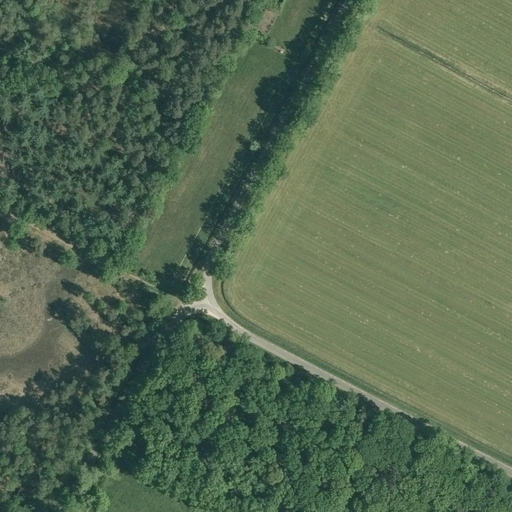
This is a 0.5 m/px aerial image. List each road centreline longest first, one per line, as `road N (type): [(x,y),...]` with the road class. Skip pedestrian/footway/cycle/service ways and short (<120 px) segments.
road 1 (unclassified): [(203,308),(206,253),(346,0)]
road 2 (unclassified): [(237,330),(511,472)]
road 3 (unclassified): [(59,511),(175,318),(203,308)]
road 4 (track): [(203,308),(0,205)]
